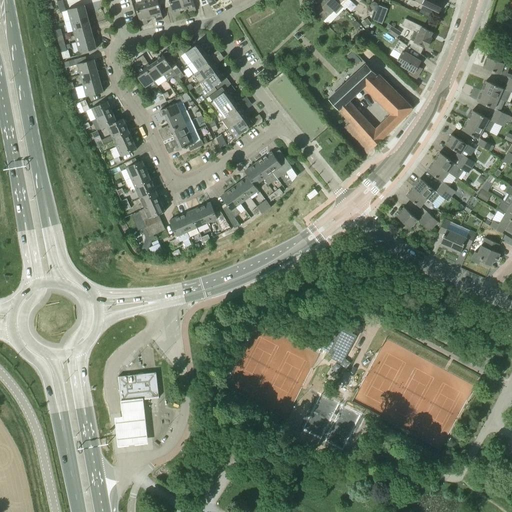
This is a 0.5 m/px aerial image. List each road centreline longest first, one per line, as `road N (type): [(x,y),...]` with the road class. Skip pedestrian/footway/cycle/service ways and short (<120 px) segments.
road 1 (residential): [(284,124),(193,180),(173,181),(118,80),(113,58),(123,38)]
road 2 (unclassified): [(246,454),(344,472),(450,478),(493,422)]
road 3 (primary): [(52,232),(8,0)]
road 4 (tertiary): [(385,170),(434,104),(476,0)]
road 5 (unclassified): [(162,321),(184,378),(185,409),(174,442),(133,472)]
road 6 (primary): [(0,79),(27,238)]
road 7 (residential): [(488,291),(399,250),(355,210)]
road 8 (unclassified): [(0,373),(35,427),(55,511)]
road 9 (tertiary): [(158,301),(277,258)]
road 10 (residential): [(284,124),(216,22)]
